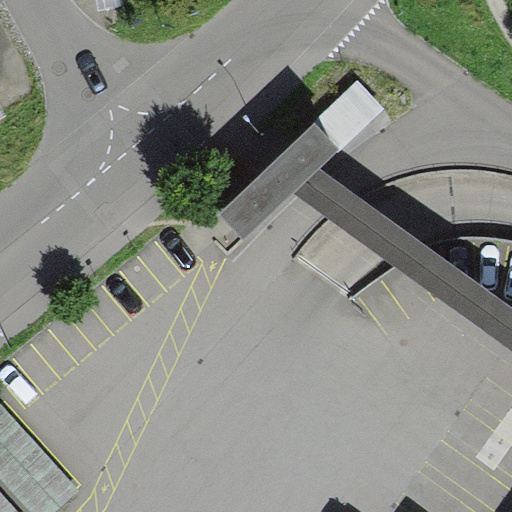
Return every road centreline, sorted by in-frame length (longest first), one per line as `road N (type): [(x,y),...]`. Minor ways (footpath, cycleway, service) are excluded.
road 1 (unclassified): [(141,139),(298,0)]
road 2 (unclassified): [(0,258),(141,139)]
road 3 (unclassified): [(141,139),(38,0)]
road 4 (unknown): [(135,511),(221,407)]
